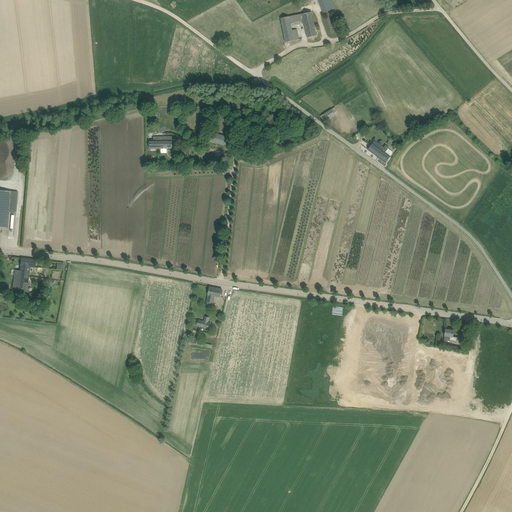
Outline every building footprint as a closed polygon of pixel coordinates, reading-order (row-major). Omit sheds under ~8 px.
[(318,0),(323,13),(336,9),(332,0),(318,0)] [(305,25),(308,38),(317,36),(314,23),(311,12),(301,14),(300,7),(279,11),(281,18),(280,18),(285,42),(299,39),(296,29),(292,30),(291,23),(302,20),(303,25),(305,25)] [(327,119),(334,114),(331,109),(324,114),(327,119)] [(223,145),(224,145),(229,146),(231,138),(226,136),(211,132),(208,141),(223,145)] [(149,149),(152,149),(161,149),(161,137),(153,137),(153,141),(149,141),(149,149)] [(172,149),(172,137),(161,137),(161,149),(172,149)] [(373,143),(368,150),(386,163),(391,156),(386,152),(389,148),(386,145),(384,147),(375,140),(373,143)] [(18,192),(0,190),(0,227),(8,228),(9,212),(16,212),(18,192)] [(36,260),(28,259),(21,258),(20,266),(20,271),(15,270),(13,288),(27,290),(30,267),(35,268),(36,260)] [(212,306),(214,303),(215,297),(220,298),(222,289),(210,287),(207,301),(207,305),(212,306)] [(209,329),(210,323),(198,320),(196,326),(209,329)] [(454,330),(446,329),(444,340),(450,341),(450,340),(456,341),(457,337),(453,337),(454,330)] [(430,404),(436,354),(421,352),(415,402),(430,404)] [(443,356),(441,355),(435,405),(451,407),(456,368),(454,368),(456,354),(444,352),(443,356)]
